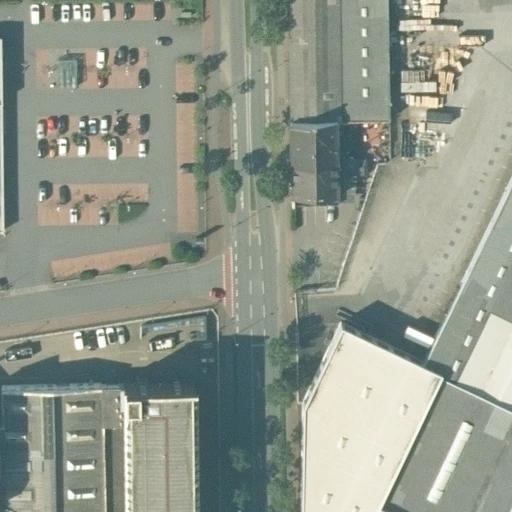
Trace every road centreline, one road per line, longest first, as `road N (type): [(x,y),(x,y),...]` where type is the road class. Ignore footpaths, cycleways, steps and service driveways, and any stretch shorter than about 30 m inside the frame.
road 1 (secondary): [(248,0),(256,277)]
road 2 (residential): [(256,277),(0,318)]
road 3 (secondary): [(256,277),(263,511)]
